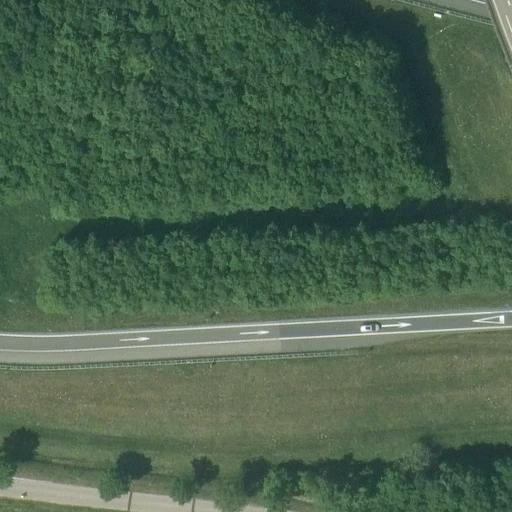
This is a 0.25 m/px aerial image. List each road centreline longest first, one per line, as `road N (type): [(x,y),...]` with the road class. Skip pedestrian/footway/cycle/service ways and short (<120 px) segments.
road 1 (motorway): [(0,344),(511,319)]
road 2 (tertiary): [(217,511),(0,486)]
